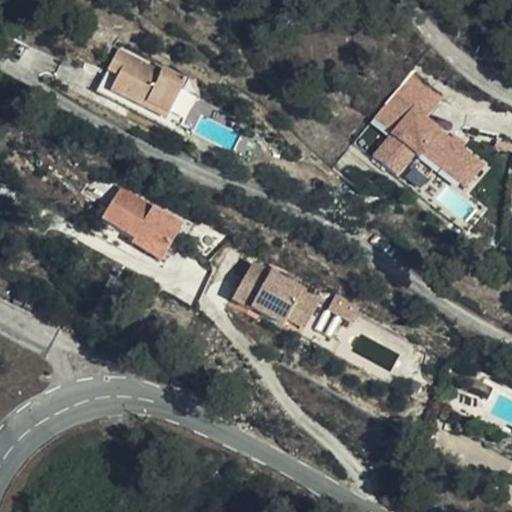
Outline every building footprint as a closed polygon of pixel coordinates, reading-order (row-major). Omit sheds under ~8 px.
[(102,78),(166,111),(187,69),(167,58),(164,63),(121,40),(102,78)] [(466,63),(449,95),(475,110),(488,89),(494,78),(466,63)] [(467,193),(491,162),(430,115),(446,93),(413,68),(375,118),(391,131),(371,159),(399,180),(418,155),(467,193)] [(511,88),(494,78),(488,89),(511,101),(511,88)] [(87,219),(152,257),(171,224),(106,186),(87,219)] [(223,296),(288,333),(308,294),(243,258),(223,296)]
